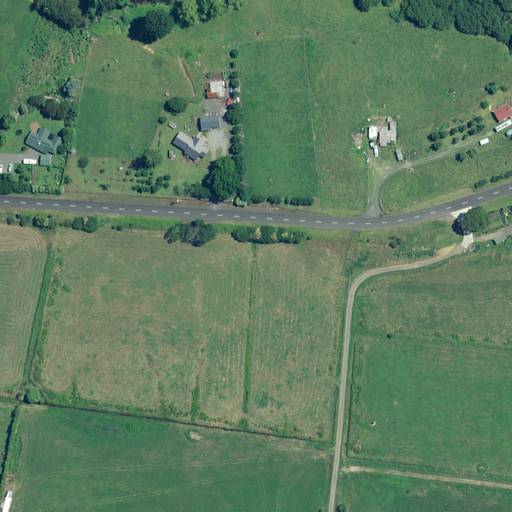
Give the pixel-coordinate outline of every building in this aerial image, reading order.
[(222,97),(221,82),(209,83),(210,88),(206,89),(207,98),(222,97)] [(511,114),(511,112),(507,103),(493,112),(499,122),(511,114)] [(218,127),(218,117),(199,118),(200,131),(209,131),(209,128),(218,127)] [(50,133),(40,128),(37,134),(31,131),(25,143),(47,155),(49,152),(55,155),(63,139),(55,135),(51,141),(47,139),(50,133)] [(395,141),(395,131),(379,132),(379,146),(385,146),(385,141),(395,141)] [(197,143),(180,132),(172,143),(185,151),(184,153),(195,161),(202,150),(196,145),(197,143)] [(51,156),(40,155),(39,165),(50,166),(51,156)]
